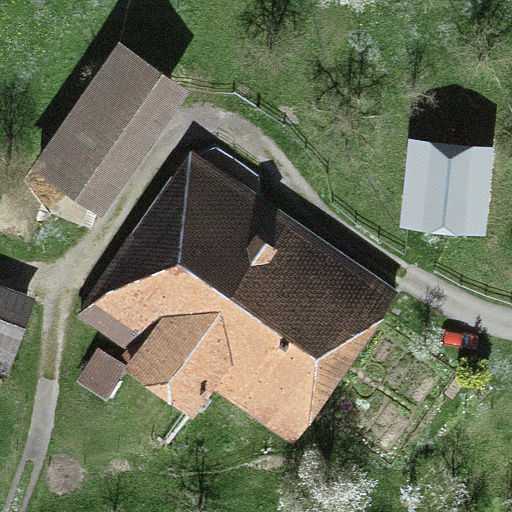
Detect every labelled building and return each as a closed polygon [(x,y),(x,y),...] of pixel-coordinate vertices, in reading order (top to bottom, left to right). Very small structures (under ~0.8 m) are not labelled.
[(118,48),(40,159),(94,196),(171,85),(118,48)] [(211,381),(273,424),(374,277),(192,152),(175,178),(172,176),(89,298),(90,299),(81,312),(133,347),(123,361),(192,408),(211,381)] [(48,207),(0,190),(0,240),(33,251),(48,207)] [(0,298),(0,368),(4,370),(27,308),(0,298)] [(511,410),(502,416),(511,435),(511,410)]
